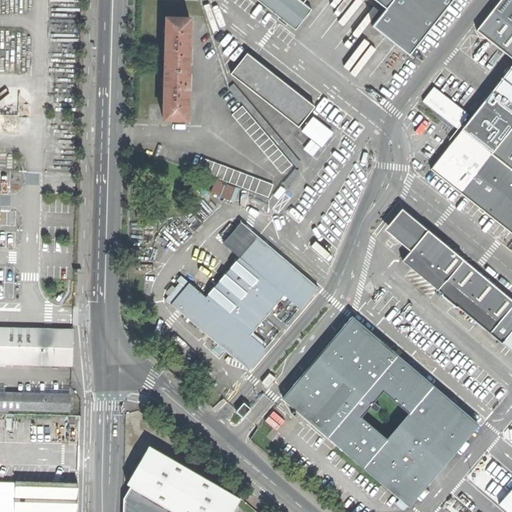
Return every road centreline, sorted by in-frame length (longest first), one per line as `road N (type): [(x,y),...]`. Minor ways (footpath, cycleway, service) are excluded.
road 1 (tertiary): [(112,0),(106,346)]
road 2 (tertiary): [(106,346),(308,511)]
road 3 (tertiary): [(106,346),(103,511)]
